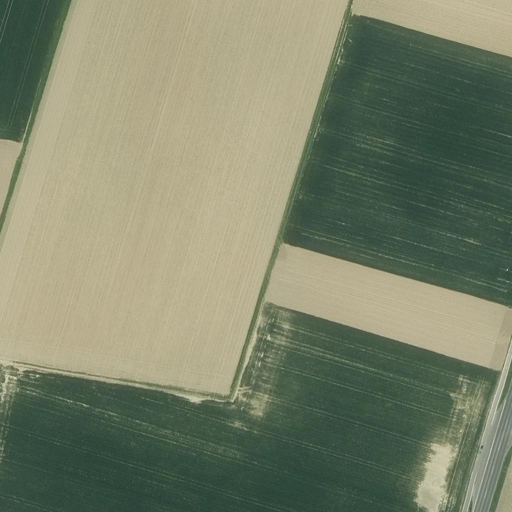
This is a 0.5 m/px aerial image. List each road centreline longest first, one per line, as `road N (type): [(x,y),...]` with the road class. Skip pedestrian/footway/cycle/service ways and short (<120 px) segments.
road 1 (track): [(0,362),(222,400),(233,395),(349,0)]
road 2 (track): [(72,0),(0,244)]
